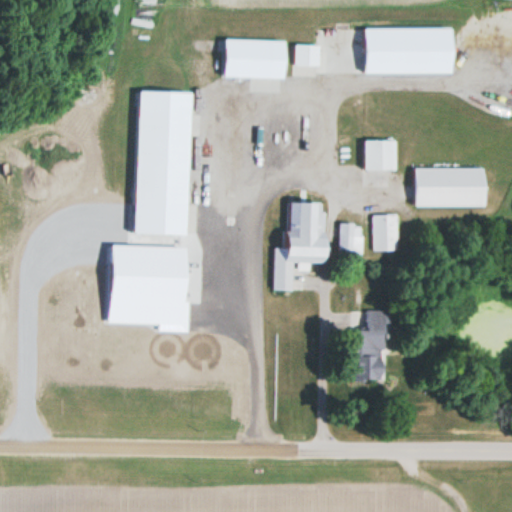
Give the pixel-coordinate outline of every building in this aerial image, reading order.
[(450,73),(450,30),(363,29),(362,73),(450,73)] [(133,233),(185,234),(189,94),(136,93),(133,233)] [(362,139),(362,169),(393,169),(393,139),(362,139)] [(481,205),(481,167),(412,167),(412,205),(481,205)] [(286,248),(274,248),(272,288),(283,288),(283,280),(291,280),(292,261),(322,262),(324,202),(287,200),(286,248)] [(395,214),(371,214),(371,250),(395,250),(395,214)] [(337,255),(360,255),(360,222),(337,222),(337,255)] [(356,378),(382,379),(384,310),(359,309),(356,378)]
